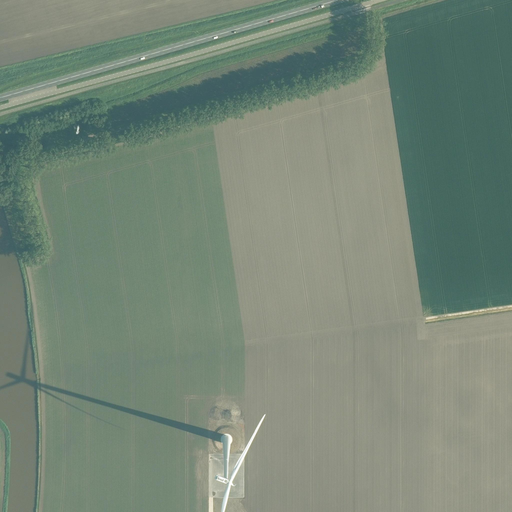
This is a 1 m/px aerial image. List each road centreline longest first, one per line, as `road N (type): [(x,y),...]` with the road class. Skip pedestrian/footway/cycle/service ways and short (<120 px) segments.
road 1 (unclassified): [(0,107),(361,5)]
road 2 (primary): [(336,0),(0,97)]
road 3 (unclassified): [(361,5),(368,38),(353,60),(79,139)]
